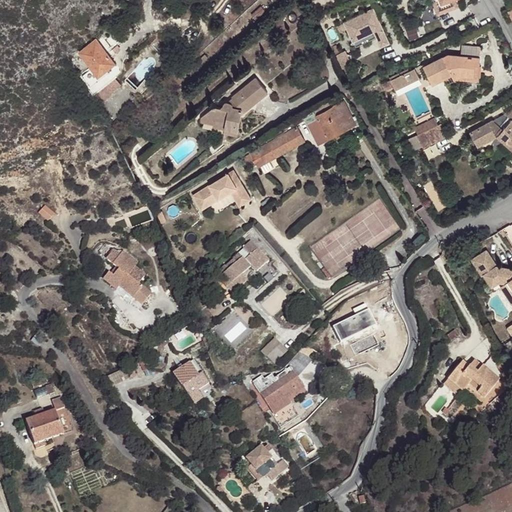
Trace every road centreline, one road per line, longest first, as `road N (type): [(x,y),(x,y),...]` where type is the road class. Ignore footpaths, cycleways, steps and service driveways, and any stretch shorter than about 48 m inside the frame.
road 1 (residential): [(308,511),(356,478),(384,385),(402,372),(413,348),(399,277),(438,236),(511,193)]
road 2 (unknown): [(438,236),(342,83),(287,109),(263,107)]
